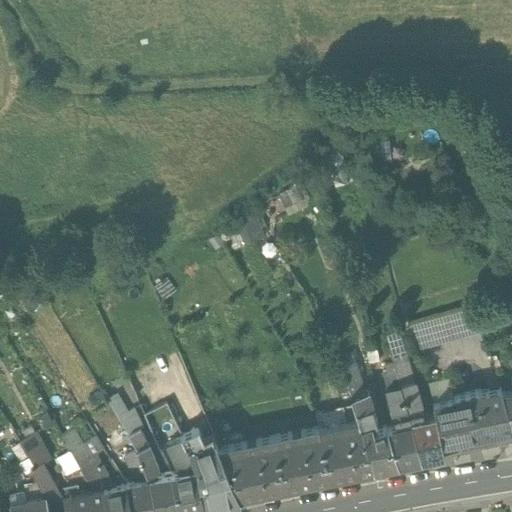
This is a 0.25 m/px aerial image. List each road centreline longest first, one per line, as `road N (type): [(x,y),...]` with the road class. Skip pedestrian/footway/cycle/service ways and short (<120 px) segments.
road 1 (track): [(511,73),(102,94),(61,87),(36,63),(0,3)]
road 2 (secondary): [(310,511),(511,475)]
